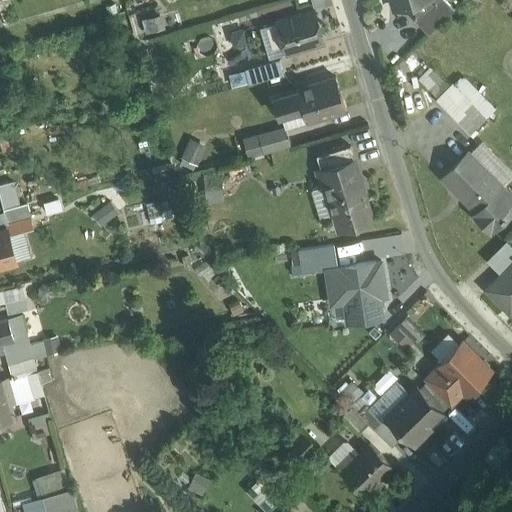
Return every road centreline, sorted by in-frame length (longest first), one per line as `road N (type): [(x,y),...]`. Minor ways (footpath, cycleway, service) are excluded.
road 1 (residential): [(340,0),(428,284),(511,373)]
road 2 (unclassified): [(511,415),(413,511)]
